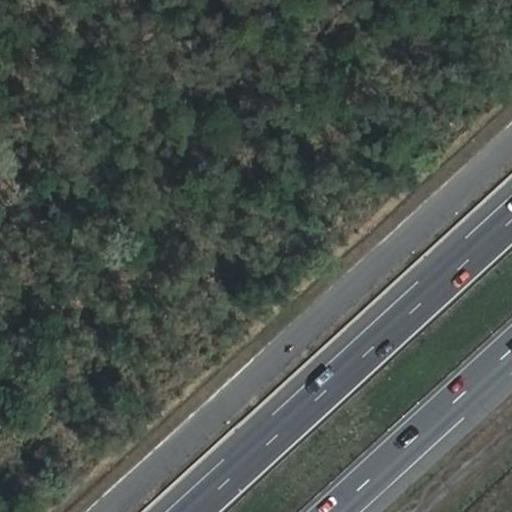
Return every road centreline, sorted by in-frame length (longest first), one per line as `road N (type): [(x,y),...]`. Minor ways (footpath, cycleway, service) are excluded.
road 1 (unclassified): [(107,511),(511,146)]
road 2 (motorway): [(511,222),(194,511)]
road 3 (motorway): [(337,511),(511,352)]
